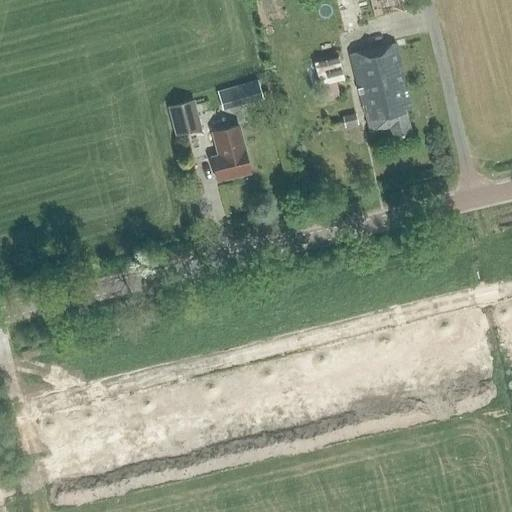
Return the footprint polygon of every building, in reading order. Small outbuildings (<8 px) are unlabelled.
[(369,0),(374,17),(409,8),(407,0),(369,0)] [(345,128),(366,123),(369,134),(389,129),(391,138),(409,133),(403,109),(411,107),(395,43),(349,54),(364,112),(342,117),(345,128)] [(318,60),(324,83),(349,77),(343,53),(318,60)] [(257,79),(237,85),(241,98),(261,93),(257,79)] [(202,129),(195,101),(171,107),(178,135),(202,129)] [(214,132),(221,155),(213,156),(219,181),(251,173),(245,150),(244,150),(239,126),(214,132)]
